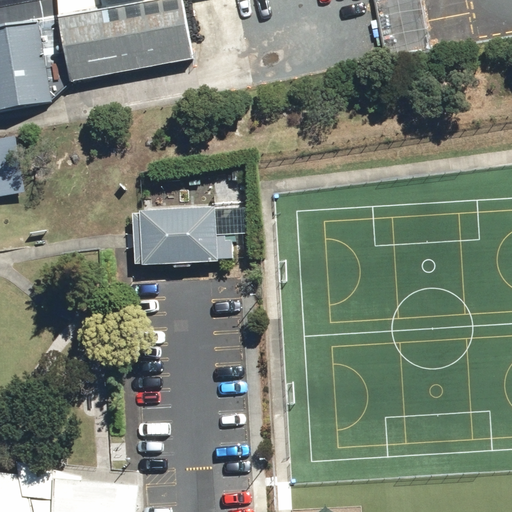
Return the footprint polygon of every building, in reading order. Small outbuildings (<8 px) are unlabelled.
[(59,0),(60,21),(168,0),(59,0)] [(0,107),(50,96),(29,3),(0,9),(0,107)] [(189,56),(179,4),(62,26),(71,78),(189,56)] [(17,137),(0,139),(0,195),(25,192),(17,137)] [(142,210),(139,210),(139,213),(140,241),(141,264),(141,265),(218,262),(218,259),(233,258),(232,240),(225,240),(225,236),(216,236),(216,235),(215,209),(215,206),(142,210)] [(215,209),(216,235),(246,234),(245,208),(215,209)] [(140,241),(139,213),(132,213),(134,264),(141,264),(140,241)] [(137,511),(141,489),(0,478),(0,511),(137,511)]
